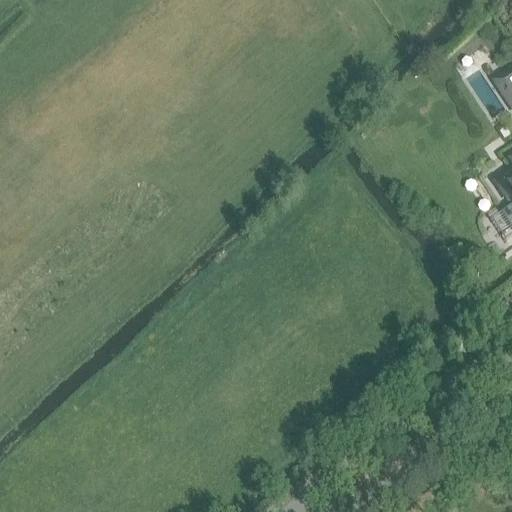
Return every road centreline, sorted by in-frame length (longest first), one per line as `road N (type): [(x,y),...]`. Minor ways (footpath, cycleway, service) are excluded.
road 1 (unknown): [(511,329),(267,511)]
road 2 (residential): [(511,357),(290,511)]
